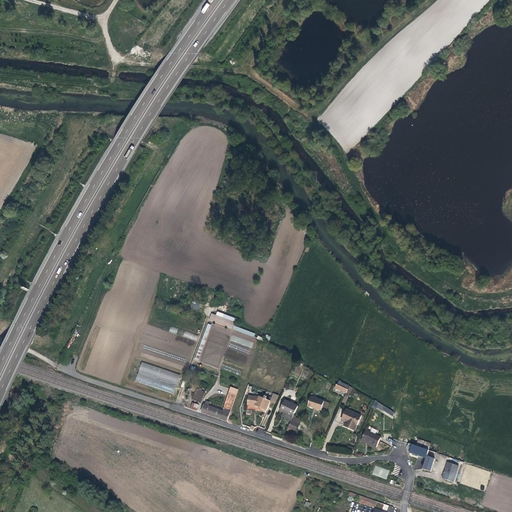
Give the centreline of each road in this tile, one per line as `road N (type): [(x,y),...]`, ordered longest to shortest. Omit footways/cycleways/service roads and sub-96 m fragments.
road 1 (motorway): [(0,392),(88,213),(229,0)]
road 2 (motorway): [(215,0),(77,210),(0,365)]
road 3 (track): [(429,0),(312,113),(248,73),(122,58),(111,49),(104,16)]
road 4 (residential): [(57,366),(332,459),(397,460),(409,473),(404,511)]
road 5 (track): [(106,511),(45,467),(42,453),(67,396)]
